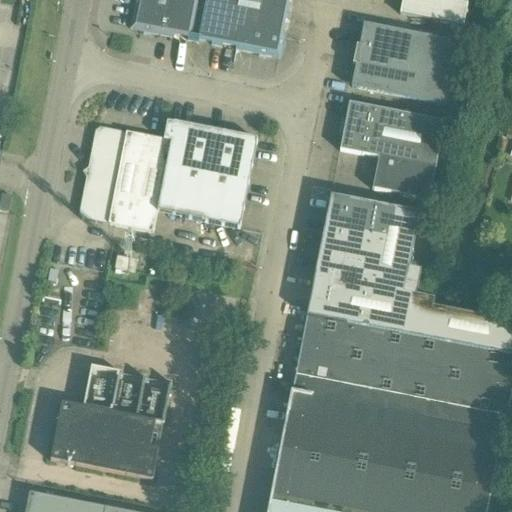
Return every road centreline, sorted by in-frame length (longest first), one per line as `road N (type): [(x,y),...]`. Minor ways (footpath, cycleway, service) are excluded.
road 1 (unclassified): [(227,511),(306,113)]
road 2 (unclassified): [(0,425),(64,65)]
road 3 (unclassified): [(306,113),(64,65)]
